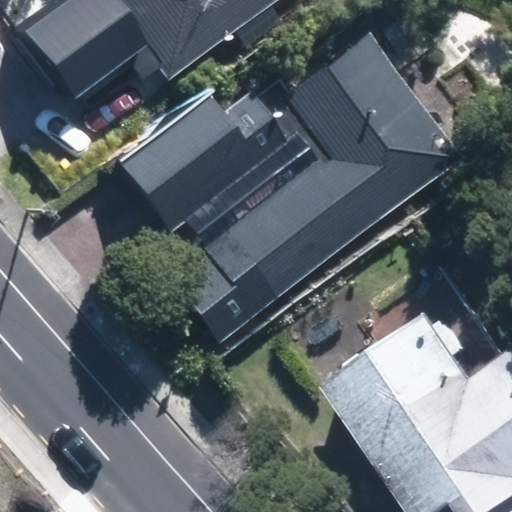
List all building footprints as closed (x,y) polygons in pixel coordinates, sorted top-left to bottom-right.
[(92,0),(42,0),(0,34),(0,37),(54,104),(128,44),(92,0)] [(92,0),(128,44),(159,82),(259,0),(92,0)] [(462,0),(410,0),(401,8),(447,68),(490,35),(462,0)] [(162,276),(216,344),(448,157),(348,33),(251,111),(276,142),(296,167),(162,276)] [(251,111),(234,90),(207,111),(192,91),(101,165),(159,237),(276,142),(251,111)] [(429,316),(325,386),(408,511),(511,511),(511,351),(471,379),(429,316)]
